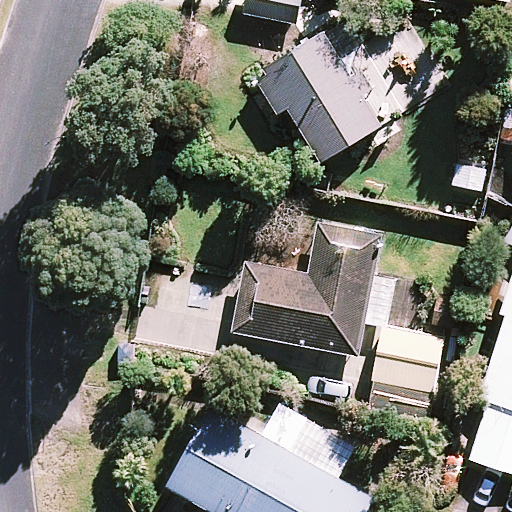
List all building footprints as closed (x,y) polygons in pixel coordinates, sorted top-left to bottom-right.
[(301,0),(248,0),(245,17),(297,26),(301,0)] [(340,20),(323,31),(254,76),(278,112),(286,107),(322,162),(382,123),(350,73),(367,62),(340,20)] [(246,260),(233,331),(361,355),(383,233),(318,221),(309,271),(246,260)] [(511,277),(501,312),(506,314),(480,399),(488,401),(470,459),(511,471),(511,277)] [(434,392),(436,392),(447,338),(382,325),(372,379),(374,380),(434,392)] [(434,392),(374,380),(368,407),(429,419),(434,392)] [(212,406),(167,485),(215,511),(367,511),(376,497),(212,406)]
